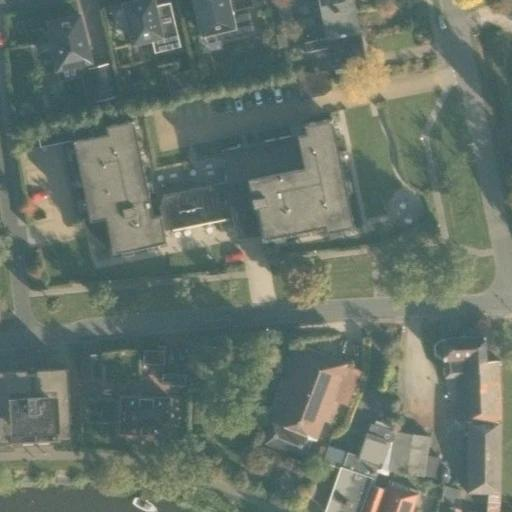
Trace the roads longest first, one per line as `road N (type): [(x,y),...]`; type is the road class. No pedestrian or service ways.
road 1 (tertiary): [(26,338),(511,302)]
road 2 (residential): [(511,293),(452,0)]
road 3 (residential): [(26,338),(0,159)]
